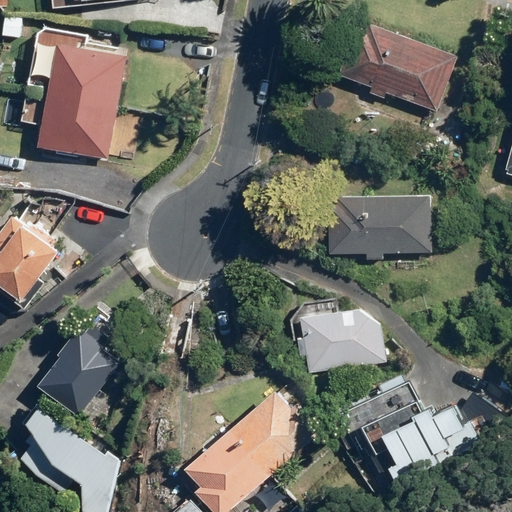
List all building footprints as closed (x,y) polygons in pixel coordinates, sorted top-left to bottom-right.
[(11,10),(7,32),(28,36),(32,14),(11,10)] [(456,56),(361,22),(341,79),(367,88),(365,93),(382,100),(384,94),(434,113),(456,56)] [(139,51),(72,37),(59,97),(37,92),(32,115),(54,120),(49,139),(116,154),(139,51)] [(511,136),(502,176),(511,178),(511,136)] [(428,253),(427,196),(323,198),(324,255),(363,254),(364,260),(382,260),(382,254),(428,253)] [(26,209),(14,226),(0,215),(0,274),(37,302),(43,293),(40,291),(76,242),(39,215),(38,218),(26,209)] [(347,293),(315,297),(299,314),(301,337),(307,336),(307,351),(316,350),(317,368),(395,357),(391,319),(372,301),(349,305),(347,293)] [(128,359),(89,323),(44,382),(86,416),(128,359)] [(412,369),(346,401),(385,493),(461,460),(454,443),(470,434),(466,425),(486,416),(478,394),(457,402),(453,394),(439,400),(435,390),(423,396),(412,369)] [(289,383),(200,460),(217,480),(208,487),(228,511),(231,511),(333,425),(309,396),(303,400),(289,383)] [(52,402),(48,398),(33,419),(41,426),(34,437),(39,442),(26,459),(106,511),(113,511),(128,461),(128,456),(116,446),(114,450),(55,398),(52,402)] [(272,511),(266,505),(258,511),(217,511),(201,492),(178,511),(272,511)]
